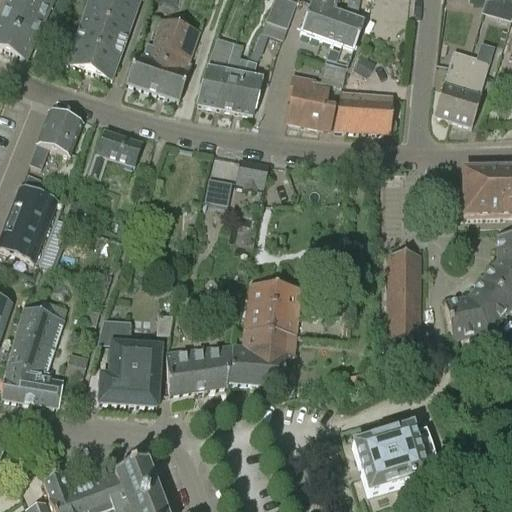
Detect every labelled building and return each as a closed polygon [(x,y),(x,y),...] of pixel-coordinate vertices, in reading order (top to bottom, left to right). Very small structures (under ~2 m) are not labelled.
[(0,53),(25,65),(54,0),(6,0),(0,14),(0,53)] [(111,85),(140,0),(89,0),(66,69),(111,85)] [(173,9),(177,0),(158,0),(157,3),(173,9)] [(345,74),(362,28),(333,17),(339,0),(312,0),(298,39),(339,54),(337,61),(328,58),(324,68),(344,74),(345,74)] [(288,27),(295,9),(275,1),(267,19),(288,27)] [(511,3),(499,4),(494,22),(510,27),(511,20),(511,3)] [(282,46),(286,35),(288,27),(267,19),(260,38),(246,66),(242,81),(232,118),(251,121),(261,85),(251,82),(254,69),(257,59),(260,60),(267,40),(282,46)] [(142,59),(136,56),(124,90),(177,108),(192,67),(189,67),(200,35),(162,22),(153,48),(147,46),(142,59)] [(214,114),(223,77),(215,75),(223,51),(213,47),(204,75),(195,110),(214,114)] [(43,60),(51,57),(47,48),(40,51),(43,60)] [(232,118),(242,81),(246,66),(237,64),(240,52),(231,50),(223,77),(214,114),(232,118)] [(365,83),(374,68),(366,63),(368,58),(363,55),(351,75),(365,83)] [(479,100),(487,68),(452,58),(443,89),(432,122),(470,134),(481,100),(479,100)] [(339,93),(344,74),(324,68),(318,88),(339,93)] [(329,136),(333,115),(323,113),(327,95),(313,92),(314,86),(291,82),(287,100),(291,100),(286,128),(319,135),(319,134),(329,136)] [(392,127),(392,125),(388,125),(390,103),(339,99),(331,137),(387,141),(391,141),(391,138),(394,136),(394,129),(392,127)] [(67,162),(80,130),(47,118),(34,151),(35,151),(27,170),(38,174),(46,155),(67,162)] [(133,172),(140,149),(102,138),(89,183),(98,185),(101,175),(104,164),(133,172)] [(267,171),(239,166),(234,189),(242,191),(242,195),(254,197),(255,194),(262,195),(267,171)] [(511,175),(461,177),(461,222),(510,221),(510,234),(511,234),(511,175)] [(26,180),(21,193),(33,198),(38,185),(26,180)] [(206,182),(201,206),(226,210),(231,186),(206,182)] [(0,255),(38,271),(62,209),(33,198),(21,193),(18,192),(0,238),(0,255)] [(78,234),(86,211),(73,206),(64,229),(78,234)] [(511,270),(511,239),(496,240),(497,265),(511,270)] [(327,278),(335,260),(309,247),(300,265),(327,278)] [(386,345),(419,344),(419,259),(386,258),(386,345)] [(511,270),(497,265),(483,283),(511,306),(511,270)] [(501,357),(508,348),(496,330),(511,310),(511,306),(483,283),(467,302),(501,357)] [(295,340),(300,294),(248,289),(242,335),(295,340)] [(501,357),(467,302),(443,307),(451,346),(479,340),(491,359),(501,357)] [(0,337),(10,310),(0,306),(0,337)] [(45,379),(62,327),(22,314),(6,367),(1,405),(32,410),(33,405),(29,405),(35,377),(40,377),(45,379)] [(171,322),(157,321),(155,341),(169,342),(171,322)] [(155,385),(157,351),(128,349),(129,329),(103,327),(97,348),(110,348),(107,381),(99,380),(97,410),(155,413),(156,385),(155,385)] [(292,363),(295,340),(242,335),(241,350),(232,350),(226,389),(280,393),(284,362),(292,363)] [(167,402),(225,392),(226,389),(232,350),(165,357),(167,402)] [(86,363),(69,359),(64,379),(81,383),(86,363)] [(57,414),(61,388),(39,383),(40,377),(35,377),(29,405),(33,405),(32,410),(57,414)] [(343,393),(357,390),(355,379),(341,382),(343,393)] [(404,422),(394,425),(396,430),(397,433),(407,430),(406,428),(404,422)] [(410,433),(351,451),(366,501),(425,483),(424,477),(435,474),(433,464),(430,454),(427,444),(423,435),(412,438),(410,433)] [(159,511),(143,468),(112,481),(113,482),(67,500),(59,479),(41,485),(49,505),(47,506),(48,511),(159,511)] [(482,511),(511,511),(486,498),(479,510),(482,511)]
